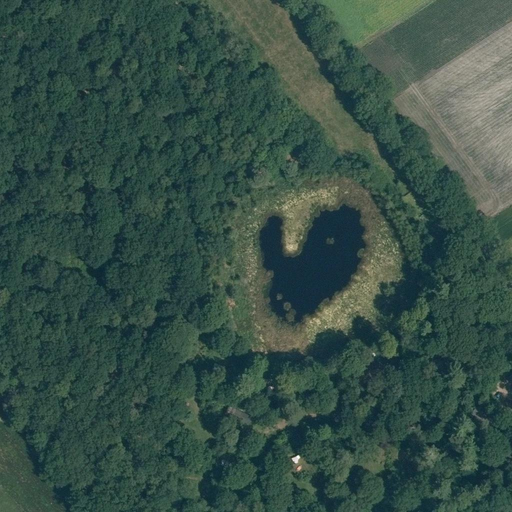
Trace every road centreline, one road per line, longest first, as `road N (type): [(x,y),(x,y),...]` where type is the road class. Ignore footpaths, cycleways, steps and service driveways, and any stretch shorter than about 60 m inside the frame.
road 1 (track): [(196,402),(226,442),(250,452),(341,425),(420,434),(490,261)]
road 2 (unclassified): [(511,290),(300,0)]
